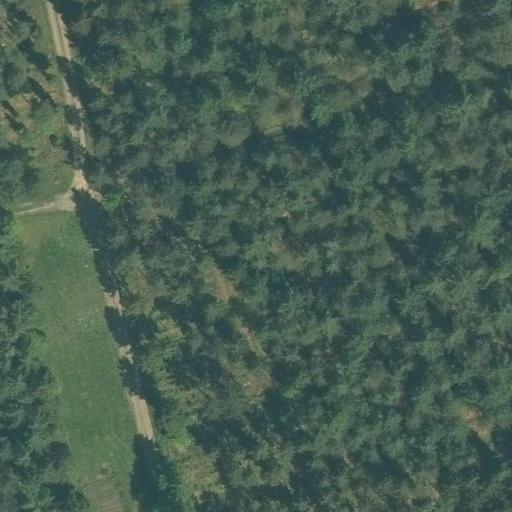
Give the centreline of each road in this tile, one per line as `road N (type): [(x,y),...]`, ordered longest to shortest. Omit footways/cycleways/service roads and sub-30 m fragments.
road 1 (track): [(0,241),(511,102)]
road 2 (track): [(165,511),(90,217)]
road 3 (track): [(43,0),(90,217)]
